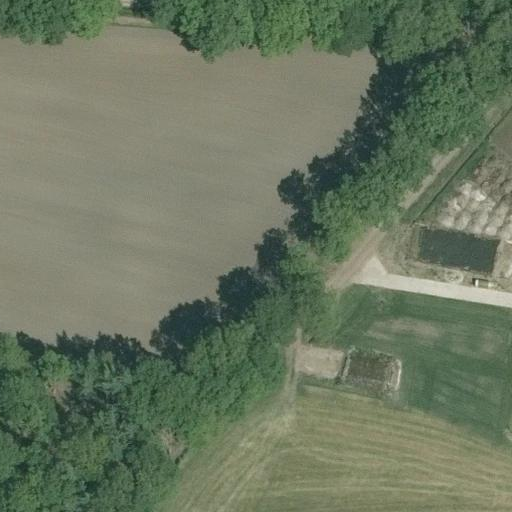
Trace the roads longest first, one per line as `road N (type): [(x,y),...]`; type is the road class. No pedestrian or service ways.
road 1 (track): [(129,0),(511,27)]
road 2 (track): [(271,343),(511,90)]
